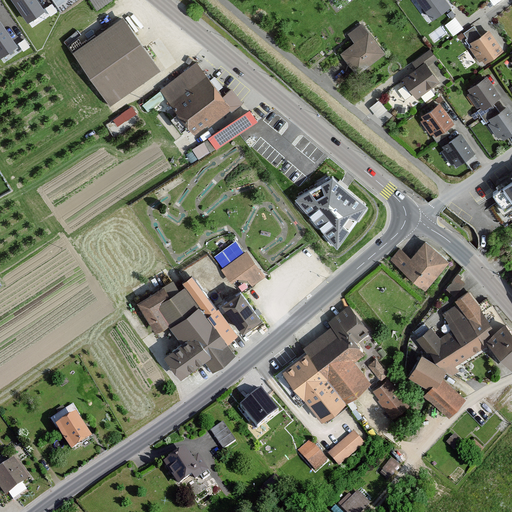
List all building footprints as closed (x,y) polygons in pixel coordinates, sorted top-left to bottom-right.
[(44,12),(35,0),(11,0),(28,23),(44,12)] [(450,8),(444,0),(417,0),(432,20),(450,8)] [(456,14),(446,20),(454,32),(464,25),(456,14)] [(109,105),(160,70),(124,17),(72,52),(109,105)] [(0,57),(0,58),(17,47),(0,22),(0,57)] [(357,77),(385,55),(367,32),(365,34),(359,25),(346,35),(353,44),(339,54),(357,77)] [(480,67),(504,52),(490,31),(466,46),(480,67)] [(417,57),(421,65),(402,79),(417,99),(439,83),(427,66),(437,60),(430,49),(417,57)] [(193,135),(242,104),(230,90),(223,94),(194,63),(160,92),(193,135)] [(478,114),(501,97),(487,77),(464,93),(478,114)] [(381,97),(372,104),(378,111),(386,104),(381,97)] [(107,118),(114,132),(133,123),(130,116),(139,112),(135,104),(107,118)] [(431,139),(454,125),(441,105),(418,119),(431,139)] [(498,142),(511,133),(511,113),(508,107),(485,121),(498,142)] [(216,150),(248,129),(240,117),(209,138),(216,150)] [(452,168),(475,154),(462,134),(439,149),(452,168)] [(504,213),(511,207),(511,177),(490,193),(504,213)] [(366,208),(332,180),(297,201),(337,248),(366,208)] [(425,290),(449,261),(425,242),(412,259),(397,248),(388,260),(425,290)] [(246,253),(221,270),(231,283),(238,279),(247,281),(250,288),(264,278),(246,253)] [(458,295),(470,283),(459,271),(446,283),(458,295)] [(227,344),(237,335),(219,310),(224,307),(223,306),(224,305),(221,300),(216,304),(199,278),(179,290),(173,281),(136,304),(156,335),(169,327),(180,342),(170,349),(189,375),(207,361),(215,372),(236,356),(227,344)] [(224,307),(245,334),(264,319),(244,293),(242,291),(224,305),(223,306),(224,307)] [(488,340),(496,332),(506,324),(487,299),(479,305),(470,291),(455,301),(457,304),(484,346),(488,340)] [(441,314),(451,330),(440,338),(430,328),(415,339),(439,365),(450,377),(458,371),(455,365),(484,346),(457,304),(441,314)] [(357,343),(370,333),(350,307),(330,323),(332,327),(342,339),(357,343)] [(511,366),(511,330),(506,324),(496,332),(488,340),(511,366)] [(306,347),(348,402),(372,382),(355,361),(364,352),(359,344),(357,343),(342,339),(332,327),(306,347)] [(324,420),(348,402),(306,347),(270,374),(298,412),(305,415),(313,411),(324,420)] [(422,354),(407,378),(429,390),(436,383),(439,385),(445,381),(450,377),(439,365),(422,354)] [(366,366),(380,382),(388,375),(374,359),(366,366)] [(391,420),(408,407),(387,379),(370,392),(391,420)] [(424,396),(450,418),(466,399),(445,381),(439,385),(436,383),(429,390),(424,396)] [(238,409),(255,430),(277,413),(260,391),(238,409)] [(56,429),(72,453),(93,438),(77,415),(56,429)] [(236,443),(222,423),(209,433),(223,452),(236,443)] [(341,464),(367,440),(355,428),(329,451),(341,464)] [(453,435),(444,445),(454,455),(464,445),(453,435)] [(329,462),(307,439),(293,452),(314,475),(329,462)] [(483,450),(473,441),(466,449),(476,458),(483,450)] [(180,488),(203,473),(188,450),(165,465),(180,488)] [(391,475),(399,460),(391,456),(383,471),(391,475)] [(0,472),(0,489),(5,497),(29,480),(15,461),(0,472)] [(335,505),(342,511),(361,511),(382,491),(365,475),(335,505)]
